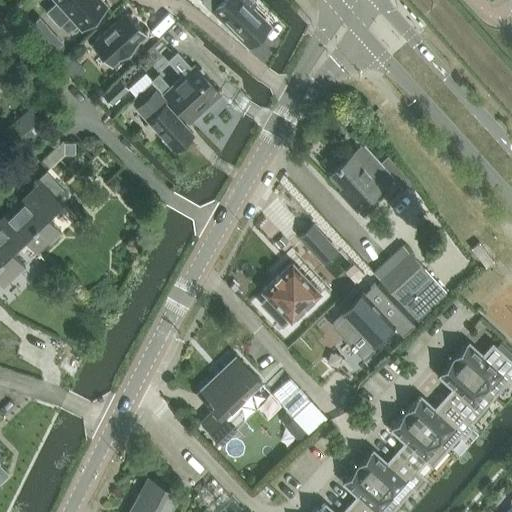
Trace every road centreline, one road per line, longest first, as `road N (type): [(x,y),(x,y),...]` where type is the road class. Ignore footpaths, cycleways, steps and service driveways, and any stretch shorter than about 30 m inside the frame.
road 1 (residential): [(293,511),(470,311)]
road 2 (unclassified): [(354,28),(511,202)]
road 3 (unclassified): [(511,152),(374,0)]
road 4 (tertiary): [(129,393),(217,228)]
road 5 (residential): [(299,94),(195,18),(150,0)]
road 6 (residential): [(251,511),(179,430),(129,393)]
road 7 (tertiary): [(217,228),(299,94)]
road 8 (residential): [(112,426),(0,380)]
